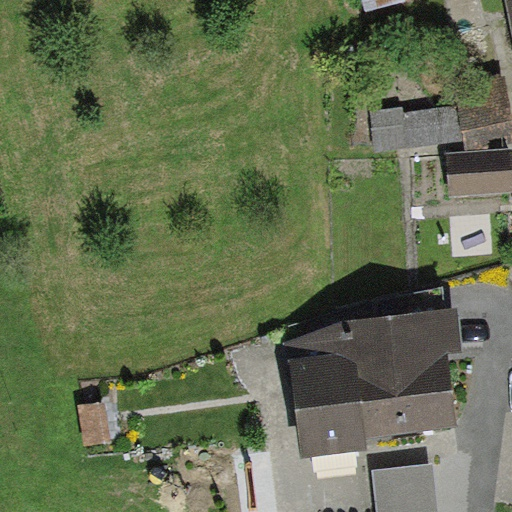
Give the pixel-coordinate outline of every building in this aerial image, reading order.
[(361,0),(363,9),(406,0),(361,0)] [(472,142),(505,134),(491,80),(458,89),(472,142)] [(448,114),(377,113),(377,144),(447,145),(448,114)] [(447,190),(507,184),(504,156),(444,161),(447,190)] [(456,319),(289,339),(304,464),(365,457),(364,443),(454,433),(446,358),(461,356),(456,319)] [(441,511),(439,458),(381,460),(382,511),(441,511)]
